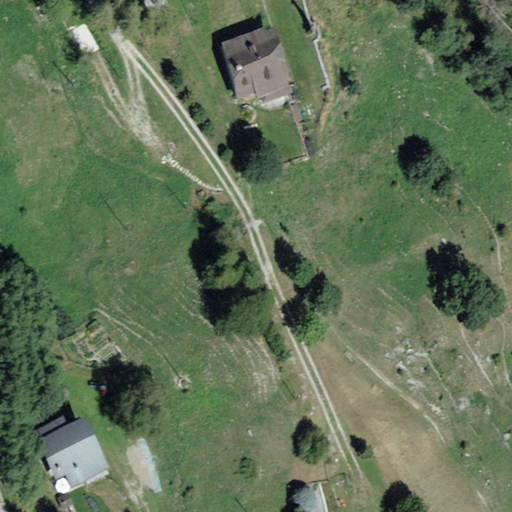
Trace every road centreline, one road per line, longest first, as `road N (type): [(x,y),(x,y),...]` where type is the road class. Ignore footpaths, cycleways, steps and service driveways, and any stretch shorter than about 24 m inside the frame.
road 1 (residential): [(250,227),(95,0)]
road 2 (residential): [(250,227),(356,467)]
road 3 (track): [(130,56),(150,144),(159,161),(185,176)]
